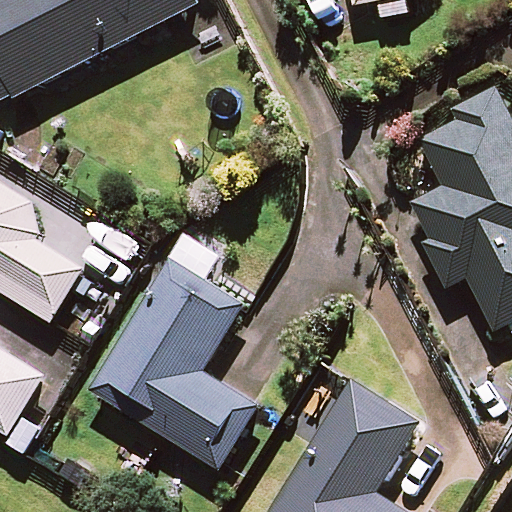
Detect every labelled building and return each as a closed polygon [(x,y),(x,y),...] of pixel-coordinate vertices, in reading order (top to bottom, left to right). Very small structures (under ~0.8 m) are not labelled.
[(0,0),(0,62),(19,101),(21,103),(207,8),(202,0),(0,0)] [(0,110),(19,101),(0,62),(0,110)] [(511,115),(501,93),(421,133),(451,192),(411,212),(452,292),(473,282),(500,335),(511,329),(511,115)] [(0,293),(56,328),(90,274),(42,245),(47,238),(39,207),(0,182),(0,293)] [(191,239),(176,264),(214,287),(229,262),(191,239)] [(214,287),(176,264),(95,395),(226,475),(266,410),(211,376),(251,310),(214,287)] [(0,433),(14,442),(52,381),(0,348),(0,433)] [(427,428),(358,385),(277,511),(405,511),(383,498),(427,428)] [(29,458),(45,432),(29,422),(12,448),(29,458)]
